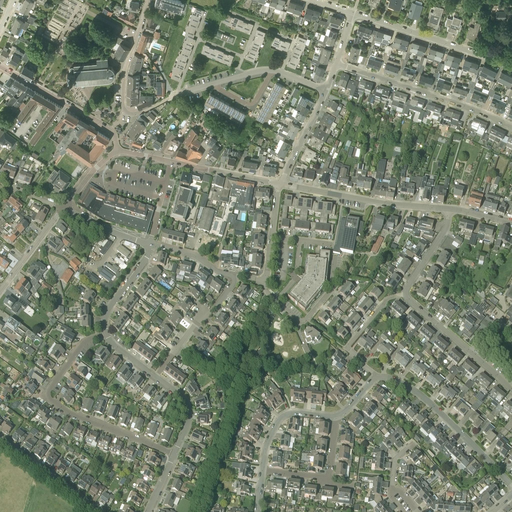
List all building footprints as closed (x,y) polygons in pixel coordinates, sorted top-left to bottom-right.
[(36,5),(34,4),(35,1),(33,0),(32,0),(32,1),(28,0),(25,0),(23,5),(30,8),(34,9),(36,5)] [(137,11),(139,3),(135,2),(135,0),(127,0),(127,1),(131,2),(129,9),(137,11)] [(155,0),(155,4),(184,13),(187,3),(176,0),(155,0)] [(275,9),(275,8),(277,0),(270,0),(269,7),(266,6),(264,12),(267,13),(269,7),(275,9)] [(282,18),(284,11),(281,10),(282,7),(283,7),(285,0),(284,0),(277,0),(275,8),(281,10),(279,17),(282,18)] [(399,10),(402,2),(399,1),(399,0),(387,0),(390,1),(388,7),(399,10)] [(294,11),(296,4),(290,2),(288,9),(294,11)] [(418,18),(423,6),(413,3),(408,15),(418,18)] [(299,24),(301,18),(302,17),(299,16),(302,6),(296,4),(294,11),(292,15),(298,16),(296,23),(299,24)] [(27,14),(30,8),(23,5),(20,11),(27,14)] [(509,10),(504,10),(504,7),(499,7),(499,5),(494,5),(494,7),(497,10),(496,17),(506,17),(506,14),(511,14),(511,10),(509,10)] [(192,14),(200,17),(202,14),(203,14),(204,11),(196,7),(194,12),(193,12),(192,14)] [(311,17),(314,9),(307,7),(303,19),(301,18),(299,24),(302,25),(304,19),(310,21),(311,17)] [(438,24),(443,9),(437,7),(435,14),(431,12),(427,23),(434,25),(434,23),(438,24)] [(314,9),(311,17),(317,19),(320,12),(314,9)] [(134,17),(135,14),(129,11),(126,17),(120,14),(118,17),(132,24),(135,18),(134,17)] [(228,25),(231,17),(227,15),(228,14),(225,13),(222,22),(226,23),(225,24),(228,25)] [(155,29),(158,17),(149,14),(147,20),(146,26),(146,27),(145,30),(144,30),(145,30),(153,33),(154,29),(155,29)] [(198,22),(200,17),(192,14),(190,18),(191,18),(190,21),(198,25),(199,22),(198,22)] [(339,26),(341,19),(332,16),(329,23),(339,26)] [(235,27),(239,19),(236,18),(235,18),(231,17),(228,25),(231,27),(232,26),(234,27),(235,27)] [(460,26),(462,20),(454,17),(452,23),(447,21),(446,25),(449,26),(448,30),(457,33),(459,26),(460,26)] [(16,19),(14,24),(21,28),(23,22),(16,19)] [(242,31),(245,23),(241,21),(241,20),(239,19),(235,27),(239,29),(238,30),(242,31)] [(197,28),(198,25),(190,21),(188,25),(187,25),(186,28),(195,31),(196,28),(197,28)] [(245,23),(242,31),(245,32),(245,31),(250,33),(253,25),(250,23),(250,24),(245,23)] [(477,34),(481,24),(476,23),(474,29),(470,27),(467,35),(467,36),(476,40),(478,35),(477,34)] [(24,29),(21,28),(14,24),(14,25),(11,31),(18,34),(18,35),(21,36),(24,29)] [(362,38),(366,27),(362,26),(363,25),(359,24),(357,31),(359,32),(357,38),(355,37),(354,41),(360,43),(362,38)] [(329,26),(328,28),(328,29),(330,30),(328,35),(335,38),(338,29),(329,26)] [(370,47),(374,34),(372,33),(373,29),(366,27),(362,38),(369,40),(369,41),(371,42),(370,47)] [(193,35),(195,31),(186,28),(185,31),(186,32),(185,35),(193,38),(194,36),(193,35)] [(255,37),(263,40),(264,38),(263,38),(265,33),(257,29),(256,33),(255,37)] [(380,44),(384,33),(378,31),(376,35),(374,34),(370,47),(373,48),(375,42),(380,44)] [(158,37),(154,35),(153,36),(142,33),(142,35),(141,38),(137,49),(143,51),(145,45),(148,47),(150,41),(152,42),(153,38),(158,39),(158,37)] [(387,53),(389,46),(387,45),(391,35),(384,33),(380,44),(386,45),(384,52),(387,53)] [(196,40),(193,38),(185,35),(184,35),(187,36),(186,40),(185,40),(184,43),(192,46),(193,42),(194,43),(196,40)] [(335,38),(328,35),(325,35),(323,41),(319,40),(318,42),(325,45),(327,42),(333,44),(335,38)] [(279,49),(282,40),(277,38),(278,38),(274,36),(271,45),(276,47),(275,47),(279,49)] [(296,44),(305,47),(306,45),(305,44),(307,39),(298,36),(297,39),(298,40),(296,44)] [(398,49),(402,39),(395,36),(392,47),(389,46),(387,53),(390,54),(392,47),(398,49)] [(124,59),(124,58),(130,48),(132,44),(122,38),(121,38),(118,37),(115,42),(119,44),(114,53),(119,56),(124,59)] [(261,44),(263,40),(255,37),(253,42),(252,41),(251,44),(259,47),(260,44),(261,44)] [(405,58),(410,44),(409,44),(407,51),(405,51),(405,48),(406,48),(408,41),(402,39),(398,49),(404,51),(402,57),(404,58),(405,58)] [(282,40),(279,49),(282,50),(282,49),(287,51),(290,43),(287,41),(287,42),(282,40)] [(359,48),(360,43),(354,41),(350,52),(359,55),(361,48),(359,48)] [(324,48),(325,45),(318,42),(317,45),(320,46),(319,49),(318,49),(317,50),(317,52),(320,53),(329,56),(331,50),(324,48)] [(417,52),(419,44),(413,42),(412,45),(410,44),(405,58),(407,59),(408,59),(410,53),(411,53),(412,50),(417,52)] [(190,50),(192,46),(184,43),(182,46),(183,46),(182,50),(190,53),(191,50),(190,50)] [(208,57),(211,48),(207,47),(208,46),(204,44),(201,53),(206,54),(205,55),(208,57)] [(258,51),(259,47),(251,44),(250,47),(251,47),(249,51),(257,55),(259,51),(258,51)] [(303,51),(305,47),(296,44),(294,48),(293,48),(292,51),(301,54),(302,51),(303,51)] [(419,44),(417,52),(423,54),(425,46),(419,44)] [(9,52),(7,50),(9,47),(5,45),(0,54),(0,55),(5,59),(8,53),(9,52)] [(9,52),(8,53),(12,55),(11,57),(9,61),(16,65),(20,57),(13,53),(16,48),(13,46),(9,52)] [(373,48),(370,47),(366,57),(364,63),(373,66),(375,59),(376,57),(370,55),(373,48)] [(216,58),(219,50),(216,49),(216,50),(211,48),(208,57),(212,58),(212,57),(216,58)] [(434,59),(437,50),(430,48),(427,58),(424,57),(422,64),(424,65),(425,65),(427,58),(433,60),(434,59)] [(29,55),(30,52),(27,50),(26,53),(25,53),(22,59),(27,62),(30,55),(29,55)] [(189,56),(190,53),(182,50),(181,53),(180,53),(178,57),(186,60),(188,56),(189,56)] [(223,62),(226,54),(221,52),(222,51),(219,50),(216,58),(219,60),(219,61),(223,62)] [(437,50),(434,59),(440,61),(443,52),(437,50)] [(256,57),(257,55),(249,51),(247,55),(246,55),(245,58),(253,61),(255,57),(256,57)] [(299,58),(301,54),(292,51),(291,54),(292,54),(290,58),(299,62),(300,58),(299,58)] [(133,59),(142,62),(144,62),(145,60),(146,60),(148,56),(146,54),(142,52),(142,55),(138,55),(135,54),(133,59)] [(366,57),(359,55),(350,52),(348,58),(364,63),(366,57)] [(327,62),(329,56),(320,53),(319,57),(314,55),(312,61),(323,64),(324,61),(327,62)] [(390,54),(387,53),(384,60),(387,61),(384,70),(390,72),(394,61),(388,59),(390,54)] [(226,54),(223,62),(225,63),(225,62),(230,64),(234,56),(230,55),(230,56),(226,54)] [(450,66),(454,56),(447,54),(444,64),(442,63),(440,70),(442,71),(445,64),(450,66)] [(457,76),(459,69),(457,68),(457,65),(458,65),(460,58),(454,56),(450,66),(456,68),(454,74),(456,75),(457,76)] [(185,63),(186,60),(178,57),(177,59),(178,60),(176,64),(185,67),(186,63),(185,63)] [(401,68),(404,58),(402,57),(401,57),(399,63),(394,61),(390,72),(396,74),(398,67),(401,68)] [(108,65),(108,58),(97,59),(97,63),(74,65),(74,67),(73,67),(72,66),(71,67),(70,68),(70,69),(70,72),(67,72),(68,81),(75,80),(75,83),(81,83),(81,86),(83,86),(85,86),(85,83),(108,80),(110,80),(113,79),(113,77),(114,76),(115,74),(114,71),(114,69),(113,69),(113,68),(113,67),(112,67),(111,66),(110,66),(109,65),(108,65)] [(297,64),(299,62),(290,58),(288,62),(287,65),(295,68),(297,64)] [(407,59),(405,58),(404,58),(401,68),(403,69),(401,76),(407,78),(410,68),(405,66),(407,59)] [(143,63),(142,62),(133,59),(132,60),(130,67),(139,70),(141,63),(143,64),(143,63)] [(375,59),(373,66),(379,68),(381,62),(375,59)] [(468,72),(471,62),(465,59),(462,69),(459,69),(457,76),(458,76),(460,76),(462,70),(468,72)] [(322,67),(323,64),(312,61),(311,64),(316,65),(314,71),(322,74),(324,68),(322,67)] [(474,81),(477,74),(474,74),(478,64),(471,62),(468,72),(473,74),(471,80),(473,81),(474,81)] [(184,69),(185,67),(176,64),(175,67),(174,66),(173,70),(181,74),(183,69),(184,69)] [(28,68),(24,65),(20,73),(31,79),(35,72),(33,70),(34,69),(29,66),(28,68)] [(486,76),(490,69),(483,66),(480,73),(486,76)] [(410,68),(407,78),(413,80),(416,73),(410,71),(410,68)] [(490,69),(486,76),(492,79),(496,72),(490,69)] [(180,77),(181,74),(173,70),(172,72),(173,73),(171,78),(179,81),(180,78),(180,77)] [(320,80),(322,74),(314,71),(313,71),(316,72),(313,78),(320,80)] [(434,84),(438,73),(435,72),(433,77),(433,79),(427,77),(425,83),(431,85),(431,83),(434,84)] [(439,78),(441,73),(438,72),(438,73),(434,84),(436,85),(435,87),(442,89),(444,82),(438,80),(438,78),(439,78)] [(504,82),(508,75),(501,72),(498,79),(504,82)] [(128,86),(139,86),(141,86),(154,86),(154,74),(146,73),(128,73),(128,86)] [(425,83),(427,77),(428,74),(424,73),(424,76),(420,74),(418,81),(425,83)] [(456,75),(454,74),(454,75),(453,74),(451,81),(445,79),(444,82),(442,89),(448,91),(451,82),(453,83),(455,78),(456,75)] [(356,88),(358,83),(355,82),(354,83),(348,81),(349,78),(342,76),(340,82),(347,85),(354,87),(356,88)] [(10,85),(14,79),(10,77),(6,83),(5,82),(3,86),(0,83),(0,88),(5,92),(7,90),(10,86),(10,85)] [(459,95),(462,86),(456,84),(458,79),(455,78),(453,83),(455,84),(453,93),(459,95)] [(24,91),(27,86),(15,79),(10,86),(18,92),(21,89),(24,90),(24,91)] [(285,92),(287,86),(277,81),(274,86),(285,92)] [(356,88),(347,85),(340,82),(338,89),(344,91),(345,89),(351,90),(349,96),(350,97),(352,97),(353,98),(356,88)] [(365,91),(367,84),(364,84),(361,82),(360,84),(358,83),(356,88),(353,98),(357,99),(358,96),(357,96),(358,91),(364,93),(365,91)] [(367,84),(365,91),(371,93),(373,87),(367,84)] [(22,102),(28,94),(32,89),(27,86),(24,91),(18,98),(18,99),(13,104),(14,105),(18,108),(22,102)] [(139,90),(139,86),(128,86),(127,95),(138,96),(138,95),(139,95),(139,94),(138,94),(138,90),(139,90)] [(282,97),(285,92),(274,86),(271,91),(282,97)] [(462,86),(459,95),(465,97),(467,90),(461,88),(462,86)] [(380,101),(381,99),(384,90),(378,88),(377,90),(375,89),(373,96),(372,96),(370,104),(373,105),(375,99),(380,101)] [(388,106),(392,95),(389,95),(390,92),(384,90),(381,99),(387,101),(384,109),(387,110),(388,106)] [(44,97),(44,96),(35,91),(31,96),(26,104),(21,110),(17,116),(24,122),(35,106),(33,105),(35,102),(39,104),(43,97),(44,97)] [(279,102),(282,97),(271,91),(268,96),(279,102)] [(477,101),(479,94),(473,92),(470,99),(477,101)] [(18,98),(12,93),(8,97),(7,99),(12,105),(13,104),(18,99),(18,98)] [(215,96),(210,93),(204,104),(210,107),(215,96)] [(398,105),(401,96),(395,94),(394,96),(392,95),(388,106),(391,107),(393,103),(398,105)] [(479,94),(477,101),(483,104),(486,97),(479,94)] [(152,99),(152,96),(139,95),(138,95),(138,96),(127,95),(127,102),(127,104),(129,104),(137,104),(138,106),(137,106),(139,110),(145,108),(152,105),(152,99)] [(210,107),(215,110),(220,99),(215,96),(210,107)] [(276,107),(279,102),(268,96),(265,102),(276,107)] [(298,103),(300,104),(297,110),(298,110),(306,114),(309,108),(305,106),(306,104),(308,100),(301,96),(299,100),(298,102),(299,102),(298,103)] [(404,115),(407,107),(405,106),(407,98),(401,96),(398,105),(397,108),(403,110),(401,115),(404,116),(405,115),(404,115)] [(495,109),(498,102),(500,99),(493,96),(489,106),(495,109)] [(55,103),(47,98),(47,99),(43,106),(42,106),(51,111),(50,113),(51,114),(50,115),(47,113),(35,129),(37,130),(30,141),(35,144),(62,107),(55,103)] [(215,110),(220,112),(225,102),(220,99),(215,110)] [(416,108),(418,101),(412,99),(409,108),(407,107),(404,115),(405,115),(407,116),(408,113),(409,111),(411,111),(412,110),(415,111),(416,108)] [(416,108),(422,110),(425,104),(418,101),(416,108)] [(220,112),(225,115),(231,105),(225,102),(220,112)] [(273,113),(276,107),(265,102),(262,107),(273,113)] [(498,102),(495,109),(502,112),(505,105),(498,102)] [(343,107),(335,103),(334,105),(330,104),(327,110),(333,113),(331,116),(337,118),(340,120),(342,117),(338,116),(340,113),(340,112),(343,107)] [(225,115),(230,118),(236,108),(231,105),(225,115)] [(433,113),(436,107),(429,105),(427,111),(428,112),(427,114),(424,113),(422,118),(425,119),(426,116),(429,117),(430,112),(433,113)] [(270,118),(273,113),(262,107),(260,112),(270,118)] [(440,123),(443,113),(441,112),(442,109),(436,107),(433,113),(432,116),(438,118),(437,122),(440,123)] [(230,118),(235,121),(241,110),(236,108),(230,118)] [(74,126),(79,118),(67,110),(63,118),(54,130),(59,133),(67,121),(74,126)] [(139,116),(133,124),(127,133),(136,140),(137,138),(139,138),(140,137),(138,136),(141,130),(143,131),(151,120),(152,120),(158,114),(153,110),(151,112),(150,111),(145,113),(141,115),(139,116)] [(246,113),(241,110),(235,121),(240,124),(246,113)] [(303,121),(306,114),(298,110),(294,116),(289,114),(288,116),(297,121),(299,119),(303,121)] [(450,123),(454,113),(447,111),(444,120),(441,119),(443,113),(440,123),(439,125),(442,126),(443,124),(444,124),(445,122),(450,123)] [(267,123),(270,118),(260,112),(257,117),(267,123)] [(454,113),(450,123),(452,120),(458,122),(460,115),(454,113)] [(331,128),(335,120),(325,114),(321,122),(331,128)] [(297,121),(288,116),(287,116),(286,116),(285,119),(289,121),(288,124),(289,125),(287,127),(297,132),(299,127),(292,123),(293,123),(291,122),(293,119),(297,121)] [(86,128),(89,124),(79,118),(74,126),(73,128),(64,137),(56,148),(58,149),(53,155),(52,157),(56,159),(62,151),(65,148),(71,140),(75,143),(81,134),(86,128)] [(477,130),(481,123),(474,121),(471,128),(468,127),(468,128),(466,134),(469,135),(470,132),(473,133),(473,132),(477,133),(478,130),(477,130)] [(331,128),(321,122),(317,130),(329,136),(331,132),(330,131),(331,128)] [(477,130),(478,130),(484,133),(487,126),(481,123),(477,130)] [(93,138),(98,142),(89,153),(78,145),(84,137),(81,134),(75,143),(71,140),(65,148),(90,166),(104,147),(109,138),(94,129),(95,128),(89,124),(86,128),(92,132),(95,135),(93,138)] [(157,129),(158,128),(153,124),(148,131),(154,135),(158,130),(157,129)] [(287,127),(283,125),(281,129),(288,132),(287,134),(294,138),(297,132),(287,127)] [(197,149),(198,146),(201,142),(196,138),(198,135),(197,131),(192,128),(183,142),(191,147),(187,154),(186,154),(184,159),(196,163),(200,158),(203,153),(197,149)] [(495,138),(499,132),(493,129),(489,136),(486,135),(484,141),(486,142),(488,139),(494,142),(495,138)] [(167,140),(172,131),(171,130),(171,131),(169,130),(164,139),(166,141),(167,140)] [(329,136),(317,130),(313,138),(324,144),(325,144),(327,140),(325,139),(327,136),(329,136)] [(16,141),(5,132),(0,138),(0,141),(3,144),(6,141),(12,146),(16,141)] [(495,138),(494,142),(498,144),(499,140),(502,141),(505,135),(499,132),(495,138)] [(124,140),(130,143),(141,147),(145,140),(140,137),(139,138),(137,138),(136,140),(127,133),(124,138),(124,140)] [(167,141),(163,146),(164,146),(161,151),(175,156),(178,150),(182,142),(175,138),(176,135),(172,133),(169,138),(167,140),(166,141),(167,141)] [(154,135),(152,139),(154,141),(152,143),(158,147),(163,140),(154,135)] [(217,140),(212,137),(207,144),(211,147),(214,143),(214,144),(217,140)] [(511,150),(511,137),(510,137),(507,145),(504,144),(501,149),(504,151),(506,148),(511,151),(511,150)] [(320,151),(324,144),(313,138),(309,146),(320,151)] [(280,146),(287,149),(290,143),(284,140),(280,146)] [(214,160),(220,150),(217,148),(218,147),(214,144),(214,143),(211,147),(209,150),(212,152),(209,156),(209,157),(209,158),(209,159),(210,160),(211,160),(211,161),(212,161),(212,160),(213,160),(214,159),(214,160)] [(284,155),(287,149),(280,146),(277,152),(284,155)] [(226,165),(232,166),(234,161),(236,157),(236,156),(237,156),(238,152),(233,150),(232,152),(230,151),(231,149),(227,148),(226,151),(224,151),(223,155),(222,155),(221,161),(224,162),(225,159),(228,159),(226,165)] [(316,163),(320,157),(306,150),(301,161),(309,165),(311,161),(316,163)] [(268,173),(270,166),(271,163),(265,162),(266,156),(263,155),(263,153),(262,160),(261,164),(264,164),(263,172),(268,173)] [(62,155),(60,154),(56,159),(53,163),(55,165),(62,155)] [(249,170),(250,161),(244,160),(242,168),(249,170)] [(250,161),(249,170),(256,171),(257,162),(250,161)] [(320,175),(319,176),(323,177),(320,184),(326,187),(328,182),(329,179),(332,171),(327,170),(329,163),(326,162),(324,167),(323,168),(322,170),(320,175)] [(10,170),(11,166),(6,164),(4,168),(3,167),(1,175),(7,177),(10,170)] [(307,170),(308,168),(302,165),(300,168),(297,167),(296,172),(295,172),(294,178),(301,180),(303,173),(303,172),(303,170),(306,171),(307,170)] [(339,180),(339,178),(341,170),(342,168),(335,165),(334,169),(335,170),(330,182),(335,184),(336,181),(338,182),(339,180)] [(10,170),(7,177),(13,180),(17,168),(15,167),(14,171),(10,170)] [(320,175),(322,170),(319,168),(318,168),(317,172),(307,170),(306,171),(305,173),(304,179),(306,179),(306,180),(313,182),(314,175),(319,176),(320,175)] [(23,183),(26,175),(22,174),(23,170),(21,169),(17,181),(23,183)] [(59,172),(54,169),(47,180),(51,183),(50,184),(49,185),(52,188),(51,189),(58,191),(61,187),(62,188),(64,188),(66,186),(67,186),(70,182),(67,180),(69,177),(60,171),(59,172)] [(346,176),(347,171),(341,170),(339,178),(339,180),(340,181),(340,185),(347,186),(347,187),(351,188),(352,183),(348,182),(349,180),(346,179),(346,176)] [(357,170),(356,178),(358,179),(356,189),(364,190),(365,180),(367,172),(357,170)] [(407,195),(409,184),(405,183),(406,179),(404,178),(406,171),(402,171),(400,178),(402,178),(401,182),(402,183),(402,187),(398,187),(397,194),(400,194),(407,195)] [(26,175),(23,183),(29,186),(33,174),(31,173),(30,177),(26,175)] [(202,177),(191,174),(190,176),(183,174),(180,184),(183,185),(183,186),(187,187),(187,186),(189,187),(191,179),(201,182),(202,177)] [(420,188),(422,181),(423,178),(416,177),(414,185),(409,184),(407,195),(413,196),(414,190),(418,191),(419,188),(420,188)] [(205,209),(208,199),(220,203),(221,198),(225,181),(214,178),(209,196),(203,194),(200,207),(205,209)] [(390,184),(386,199),(393,200),(395,189),(397,181),(391,179),(390,184)] [(236,188),(238,182),(237,182),(227,180),(226,181),(225,181),(221,198),(227,199),(229,191),(230,191),(231,187),(236,188)] [(371,191),(372,181),(365,180),(364,190),(371,191)] [(422,181),(420,188),(424,189),(423,201),(429,202),(431,186),(425,185),(426,182),(422,181)] [(235,191),(242,192),(243,192),(245,192),(246,184),(238,182),(236,188),(235,191)] [(386,199),(390,184),(382,183),(381,187),(379,198),(386,199)] [(253,194),(254,185),(246,184),(245,192),(243,192),(240,206),(245,207),(244,212),(249,212),(251,201),(253,194)] [(147,235),(151,222),(155,210),(104,196),(104,195),(89,186),(77,205),(77,206),(77,207),(78,207),(78,208),(103,223),(147,235)] [(461,199),(464,190),(456,188),(453,197),(461,199)] [(193,193),(192,192),(179,189),(170,218),(183,222),(185,222),(185,221),(185,222),(183,221),(186,210),(188,210),(188,211),(189,209),(192,210),(193,207),(190,206),(190,204),(190,205),(188,204),(192,193),(193,193),(193,194),(193,193)] [(446,197),(447,190),(439,189),(437,203),(443,205),(445,197),(446,197)] [(262,199),(263,190),(257,190),(256,194),(253,194),(251,201),(254,201),(255,201),(256,199),(262,199)] [(263,190),(262,199),(269,200),(269,197),(270,191),(263,190)] [(473,207),(477,194),(472,193),(468,206),(473,207)] [(477,194),(473,207),(479,209),(483,196),(477,194)] [(493,197),(494,196),(487,195),(483,209),(489,211),(493,197)] [(501,205),(503,200),(500,199),(500,198),(498,197),(494,196),(493,197),(489,211),(496,213),(498,205),(501,205)] [(11,209),(13,208),(18,201),(12,197),(6,205),(8,206),(9,207),(11,209)] [(295,208),(295,201),(296,199),(295,199),(295,200),(290,199),(290,198),(285,198),(284,207),(283,206),(282,213),(287,214),(288,207),(295,208)] [(508,213),(511,203),(511,202),(503,200),(501,205),(498,214),(504,216),(505,212),(508,213)] [(18,201),(13,208),(19,212),(24,206),(18,201)] [(304,217),(305,202),(300,201),(300,202),(295,201),(295,208),(294,209),(301,210),(300,216),(304,217)] [(315,212),(315,205),(316,203),(315,203),(310,203),(310,202),(305,202),(304,217),(307,217),(308,211),(315,212)] [(37,215),(44,218),(48,212),(34,205),(32,208),(36,209),(35,210),(39,212),(37,215)] [(324,220),(325,205),(320,205),(315,205),(315,212),(314,213),(321,214),(320,219),(324,220)] [(324,220),(327,220),(328,215),(335,216),(336,206),(335,206),(335,207),(330,207),(330,206),(325,205),(324,220)] [(205,209),(200,207),(200,208),(204,209),(198,229),(203,231),(208,232),(214,212),(205,209)] [(195,224),(199,211),(197,210),(193,222),(189,220),(188,223),(190,224),(191,223),(195,224)] [(16,224),(24,231),(28,226),(23,222),(25,220),(20,216),(17,213),(14,216),(11,219),(12,220),(16,216),(20,219),(16,224)] [(44,218),(37,215),(34,213),(32,216),(31,219),(32,219),(32,221),(33,221),(34,221),(35,221),(41,225),(44,218)] [(262,217),(262,214),(255,213),(255,216),(258,216),(257,223),(266,224),(267,218),(262,217)] [(286,221),(287,214),(282,213),(282,221),(281,229),(287,230),(287,229),(291,230),(292,230),(293,222),(286,221)] [(302,232),(304,217),(300,216),(299,222),(293,222),(292,230),(292,231),(292,230),(297,230),(297,231),(302,232)] [(306,223),(307,217),(304,217),(302,232),(307,232),(307,231),(312,232),(312,233),(313,224),(306,223)] [(380,232),(382,230),(382,228),(384,219),(373,217),(371,224),(373,225),(371,230),(380,232)] [(396,227),(398,220),(391,218),(390,222),(388,222),(388,226),(386,225),(383,231),(388,232),(388,229),(393,230),(394,226),(396,227)] [(322,234),(324,220),(320,219),(320,225),(313,224),(312,233),(312,232),(317,233),(322,234)] [(413,231),(415,221),(407,219),(405,225),(404,226),(401,225),(396,234),(399,236),(400,236),(403,229),(413,231)] [(246,224),(237,222),(230,220),(229,224),(230,224),(229,230),(241,231),(245,232),(246,224)] [(327,225),(327,220),(324,220),(322,234),(327,235),(327,234),(332,234),(332,235),(333,226),(327,225)] [(424,232),(427,221),(421,220),(420,224),(419,224),(418,227),(418,229),(415,228),(412,233),(419,234),(420,231),(424,232)] [(427,221),(424,232),(429,233),(429,236),(432,237),(434,233),(432,233),(432,231),(433,231),(434,227),(432,227),(434,223),(427,221)] [(465,231),(467,223),(460,221),(458,229),(465,231)] [(70,231),(71,229),(61,222),(55,230),(63,235),(66,229),(70,231)] [(16,224),(15,223),(13,225),(10,224),(9,225),(11,227),(20,235),(24,231),(16,224)] [(265,231),(266,224),(257,223),(253,223),(252,229),(253,229),(253,230),(253,232),(256,233),(260,233),(260,231),(265,231)] [(357,227),(349,226),(350,225),(341,223),(337,241),(336,248),(334,247),(333,253),(340,255),(340,251),(353,254),(356,234),(361,235),(362,227),(358,226),(357,227)] [(472,246),(475,235),(472,234),(474,225),(467,223),(465,231),(464,236),(471,238),(470,240),(468,245),(472,246)] [(15,240),(20,235),(11,227),(9,230),(12,232),(10,235),(15,240)] [(480,227),(478,234),(485,236),(487,229),(480,227)] [(511,245),(511,244),(511,239),(506,238),(509,230),(501,227),(495,247),(499,249),(502,242),(511,245)] [(167,240),(170,230),(167,229),(167,232),(164,231),(162,239),(167,240)] [(485,236),(484,240),(490,242),(489,245),(492,246),(494,240),(491,240),(494,230),(487,229),(485,236)] [(178,243),(180,232),(178,232),(177,234),(174,234),(172,242),(178,243)] [(253,232),(251,232),(250,236),(251,236),(251,242),(254,243),(263,244),(264,237),(259,237),(260,233),(256,233),(253,232)] [(11,245),(15,240),(10,235),(7,238),(5,236),(3,238),(11,245)] [(63,239),(59,236),(57,238),(69,248),(73,244),(65,237),(63,239)] [(377,254),(383,239),(379,237),(375,244),(374,244),(371,251),(377,254)] [(63,245),(56,238),(56,239),(55,241),(53,240),(52,240),(48,245),(52,249),(52,250),(55,252),(57,249),(59,250),(63,245)] [(460,246),(462,243),(456,239),(452,244),(457,248),(459,245),(460,246)] [(108,241),(103,247),(100,246),(98,248),(101,250),(99,253),(102,256),(112,243),(108,241)] [(405,253),(412,258),(414,255),(418,258),(422,252),(425,248),(425,249),(428,245),(422,241),(415,251),(412,249),(410,252),(407,250),(405,253)] [(263,251),(263,244),(254,243),(251,242),(250,249),(245,248),(245,252),(246,252),(251,252),(257,253),(257,250),(263,251)] [(130,253),(119,245),(116,250),(127,258),(130,253)] [(240,267),(241,261),(242,253),(242,250),(239,250),(238,258),(232,257),(231,260),(231,267),(230,268),(233,268),(233,267),(237,267),(238,267),(240,267)] [(257,256),(257,253),(251,252),(250,255),(253,255),(252,262),(261,263),(262,257),(257,256)] [(329,264),(330,253),(320,252),(319,258),(316,257),(316,258),(307,257),(305,277),(303,277),(303,279),(288,297),(295,303),(297,305),(298,305),(305,311),(326,286),(328,264),(329,264)] [(439,258),(447,262),(450,256),(442,252),(439,258)] [(116,258),(114,260),(123,267),(125,265),(121,262),(123,260),(116,254),(115,257),(116,258)] [(158,259),(168,262),(169,259),(166,259),(167,256),(159,254),(158,259)] [(404,259),(406,257),(404,256),(401,254),(399,257),(404,260),(401,265),(408,269),(411,264),(404,259)] [(231,260),(232,257),(232,256),(221,255),(219,262),(221,262),(224,263),(224,266),(231,267),(231,260)] [(75,270),(81,264),(75,258),(69,265),(71,266),(75,270)] [(444,268),(447,262),(439,258),(436,263),(444,268)] [(4,259),(0,265),(0,269),(4,272),(5,270),(10,263),(4,259)] [(260,270),(261,263),(252,262),(251,269),(249,268),(249,273),(257,274),(257,270),(260,270)] [(107,263),(105,266),(115,274),(120,269),(114,264),(112,267),(107,263)] [(185,274),(187,264),(182,263),(181,269),(178,268),(176,274),(179,275),(180,272),(185,274)] [(31,268),(40,275),(45,269),(39,264),(37,266),(34,264),(34,265),(33,264),(31,266),(32,267),(31,268)] [(192,280),(194,274),(191,273),(193,266),(187,264),(185,274),(190,275),(189,279),(192,280)] [(404,275),(408,269),(401,265),(400,265),(397,270),(404,275)] [(42,278),(40,275),(31,268),(32,268),(27,275),(30,277),(29,277),(32,280),(38,284),(38,283),(42,278)] [(151,273),(160,279),(165,283),(166,281),(160,276),(161,273),(155,268),(151,273)] [(429,273),(436,278),(440,272),(432,268),(429,273)] [(103,269),(99,275),(110,282),(114,277),(103,269)] [(67,285),(74,274),(67,270),(60,280),(67,285)] [(200,281),(206,273),(201,270),(198,275),(194,274),(192,280),(195,281),(196,278),(200,281)] [(83,277),(81,275),(79,273),(78,273),(77,272),(74,277),(80,281),(80,280),(83,277)] [(85,272),(83,275),(94,284),(96,281),(85,272)] [(159,281),(160,279),(151,273),(148,277),(155,282),(157,280),(159,281)] [(206,288),(209,283),(207,281),(210,277),(206,273),(200,281),(204,284),(203,286),(206,288)] [(433,283),(436,278),(429,273),(426,279),(433,283)] [(390,280),(398,285),(401,280),(394,275),(390,280)] [(27,291),(28,293),(31,289),(29,284),(22,280),(18,285),(27,291)] [(142,285),(149,290),(151,288),(153,289),(154,287),(146,280),(142,285)] [(214,291),(220,283),(216,280),(212,285),(209,283),(206,288),(208,290),(210,287),(214,291)] [(394,291),(398,285),(390,280),(387,286),(394,291)] [(112,288),(107,285),(104,282),(102,285),(109,290),(110,291),(112,288)] [(219,294),(221,290),(224,286),(220,283),(214,291),(219,294)] [(344,289),(350,294),(356,286),(354,285),(352,287),(348,283),(344,289)] [(45,290),(48,293),(51,289),(45,284),(43,286),(46,289),(45,290)] [(420,289),(428,293),(431,288),(423,284),(420,289)] [(18,285),(14,291),(22,297),(20,299),(28,306),(30,304),(28,302),(28,301),(24,298),(28,293),(27,291),(18,285)] [(147,292),(149,290),(142,285),(139,289),(148,296),(149,294),(147,292)] [(238,290),(246,296),(248,294),(251,296),(254,291),(248,287),(246,289),(241,286),(238,290)] [(369,297),(371,299),(373,296),(377,300),(382,295),(378,292),(379,291),(374,286),(373,287),(376,289),(376,290),(375,289),(369,297)] [(146,298),(148,296),(139,289),(136,294),(142,299),(144,296),(146,298)] [(184,294),(190,299),(192,296),(196,300),(200,295),(192,289),(190,292),(187,290),(184,294)] [(344,301),(350,294),(344,289),(339,294),(343,297),(341,299),(344,301)] [(424,299),(428,293),(420,289),(416,295),(424,299)] [(244,299),(246,296),(238,290),(235,295),(240,298),(238,301),(244,305),(247,301),(244,299)] [(84,294),(93,301),(96,296),(89,291),(87,294),(85,292),(84,294)] [(90,305),(93,301),(84,294),(82,296),(85,298),(83,300),(90,305)] [(188,301),(190,299),(184,294),(181,299),(183,301),(181,303),(189,309),(193,305),(188,301)] [(128,300),(137,307),(140,309),(141,307),(137,303),(138,301),(132,296),(128,300)] [(369,301),(371,299),(369,297),(362,304),(369,310),(373,304),(369,301)] [(12,310),(17,304),(9,298),(4,304),(12,310)] [(344,301),(341,299),(340,302),(335,298),(331,304),(338,309),(344,301)] [(25,310),(28,306),(20,299),(17,303),(25,310)] [(449,304),(452,301),(449,299),(446,303),(441,299),(433,308),(437,311),(439,309),(443,312),(449,304)] [(136,309),(137,307),(128,300),(125,304),(132,309),(133,307),(136,309)] [(244,305),(238,301),(236,303),(231,300),(228,304),(236,310),(238,307),(240,309),(244,305)] [(479,308),(484,312),(485,313),(488,309),(491,312),(495,307),(487,301),(484,305),(483,303),(479,308)] [(396,313),(402,306),(397,302),(391,309),(396,313)] [(186,314),(189,309),(181,303),(180,306),(177,304),(174,308),(179,313),(181,310),(186,314)] [(130,312),(132,309),(125,304),(122,309),(130,315),(132,313),(130,312)] [(234,313),(236,310),(228,304),(224,309),(229,312),(227,315),(233,319),(237,315),(234,313)] [(331,316),(338,309),(331,304),(327,309),(331,312),(329,314),(331,316)] [(365,315),(369,310),(362,304),(356,312),(358,314),(360,311),(365,315)] [(454,308),(451,306),(449,304),(443,312),(444,311),(448,314),(445,317),(449,320),(455,313),(459,309),(456,306),(454,308)] [(402,306),(396,313),(401,317),(403,314),(407,310),(402,306)] [(479,308),(478,307),(474,311),(473,311),(471,308),(469,308),(467,311),(468,312),(472,315),(480,322),(484,318),(481,316),(482,314),(484,312),(479,308)] [(178,315),(179,313),(174,308),(170,313),(173,315),(171,317),(179,323),(183,319),(178,315)] [(387,316),(389,314),(388,313),(390,311),(388,309),(382,316),(385,318),(387,316)] [(357,316),(358,314),(356,312),(350,319),(356,325),(361,319),(357,316)] [(233,319),(227,315),(226,317),(221,313),(217,318),(225,324),(227,321),(230,323),(231,321),(235,324),(237,322),(233,319)] [(331,316),(329,314),(327,317),(323,313),(318,319),(322,321),(321,322),(326,327),(327,327),(324,324),(325,324),(331,316)] [(119,319),(126,324),(128,322),(130,323),(131,321),(122,314),(119,319)] [(399,323),(402,321),(406,316),(403,314),(401,317),(400,319),(399,319),(395,323),(393,325),(396,327),(399,323)] [(410,325),(416,318),(411,314),(406,321),(410,325)] [(480,322),(472,315),(467,320),(465,323),(466,323),(471,327),(474,323),(477,326),(480,322)] [(176,328),(179,323),(171,317),(169,320),(167,318),(163,322),(169,327),(171,324),(176,328)] [(22,339),(25,336),(29,331),(11,318),(5,326),(7,328),(15,333),(22,339)] [(228,326),(225,324),(217,318),(214,322),(219,326),(217,328),(223,333),(228,326)] [(416,318),(410,325),(415,329),(418,325),(421,322),(416,318)] [(124,326),(126,324),(119,319),(116,323),(125,330),(126,328),(124,326)] [(352,330),(356,325),(350,319),(344,327),(346,329),(348,326),(352,330)] [(398,330),(402,326),(404,323),(402,321),(399,323),(396,327),(398,330)] [(167,329),(169,327),(163,322),(160,327),(163,329),(161,331),(169,337),(172,333),(167,329)] [(127,332),(125,330),(116,323),(113,328),(119,333),(121,330),(123,332),(126,334),(127,332)] [(472,328),(471,327),(466,323),(462,328),(464,329),(461,332),(463,334),(469,338),(472,334),(469,332),(472,328)] [(416,333),(416,332),(420,327),(418,325),(415,329),(413,331),(413,330),(407,337),(410,339),(413,335),(416,333)] [(71,344),(75,337),(71,334),(73,331),(63,326),(60,330),(66,334),(63,340),(66,342),(66,341),(71,344)] [(424,337),(430,330),(425,326),(419,333),(424,337)] [(223,333),(217,328),(215,331),(210,327),(207,332),(215,338),(217,335),(220,337),(223,333)] [(344,331),(346,329),(344,327),(337,334),(338,335),(337,335),(334,333),(340,338),(340,337),(344,340),(348,334),(344,331)] [(311,331),(311,330),(310,330),(309,330),(309,329),(308,329),(307,330),(306,330),(307,331),(304,333),(307,339),(305,340),(307,344),(306,344),(312,342),(312,341),(315,339),(316,341),(319,337),(321,338),(321,337),(320,336),(312,330),(311,331)] [(430,330),(424,337),(429,341),(435,334),(430,330)] [(29,331),(25,336),(33,341),(34,340),(35,340),(35,341),(36,340),(37,340),(38,340),(38,341),(39,341),(39,342),(39,343),(39,344),(39,345),(40,346),(43,342),(29,331)] [(165,342),(169,337),(161,331),(159,334),(156,332),(153,336),(159,341),(161,338),(165,342)] [(213,340),(215,338),(207,332),(204,336),(209,340),(207,342),(213,347),(216,342),(213,340)] [(363,349),(372,338),(374,335),(371,332),(366,338),(364,336),(358,344),(363,349)] [(372,338),(363,349),(365,351),(367,348),(370,351),(377,342),(372,338)] [(438,349),(444,342),(439,338),(433,344),(438,349)] [(213,347),(207,342),(205,345),(200,341),(197,346),(205,352),(207,349),(209,351),(213,347)] [(137,353),(145,343),(143,342),(141,345),(138,343),(133,350),(137,353)] [(382,355),(389,347),(387,345),(384,342),(377,351),(382,355)] [(424,351),(427,347),(430,345),(427,342),(425,345),(421,349),(424,351)] [(444,342),(438,349),(443,353),(449,346),(444,342)] [(141,356),(146,349),(144,347),(146,344),(145,343),(137,353),(141,356)] [(389,347),(382,355),(385,357),(387,355),(390,357),(397,348),(392,344),(389,347)] [(63,355),(65,352),(56,345),(52,351),(53,351),(50,355),(57,360),(60,357),(59,356),(61,354),(63,355)] [(430,345),(427,347),(424,351),(426,353),(429,350),(432,347),(430,345)] [(203,354),(205,352),(197,346),(193,350),(198,354),(196,356),(202,361),(206,356),(203,354)] [(306,358),(311,356),(307,346),(302,348),(306,358)] [(107,351),(101,347),(99,350),(97,349),(97,353),(95,355),(96,355),(96,360),(100,360),(103,363),(110,354),(107,352),(107,351)] [(146,359),(153,349),(152,348),(149,352),(146,349),(141,356),(146,359)] [(153,349),(146,359),(150,363),(155,356),(152,354),(155,350),(153,349)] [(257,358),(265,352),(261,349),(257,353),(255,355),(257,358)] [(452,361),(458,354),(453,350),(448,356),(452,361)] [(340,370),(345,365),(342,362),(345,358),(337,351),(333,357),(335,359),(334,361),(337,364),(335,366),(340,370)] [(399,365),(406,357),(404,355),(404,354),(401,352),(399,354),(394,360),(399,365)] [(458,354),(452,361),(457,365),(463,358),(458,354)] [(438,364),(440,366),(446,359),(444,356),(441,359),(438,364)] [(121,362),(116,358),(115,357),(112,360),(110,358),(105,365),(111,369),(113,367),(116,369),(121,362)] [(406,357),(399,365),(401,367),(404,369),(406,367),(411,361),(406,357)] [(55,365),(45,358),(42,362),(40,361),(38,361),(37,363),(37,365),(39,366),(47,372),(49,370),(51,370),(52,370),(55,365)] [(416,375),(422,367),(417,362),(410,370),(416,375)] [(467,372),(472,366),(467,362),(463,367),(461,365),(458,368),(452,376),(454,378),(460,371),(462,373),(465,370),(467,372)] [(85,378),(91,370),(81,363),(78,368),(77,368),(79,370),(77,372),(85,378)] [(30,369),(36,373),(32,378),(41,385),(45,379),(39,374),(41,371),(32,365),(32,366),(28,364),(26,367),(30,369)] [(168,376),(176,365),(174,364),(172,368),(169,366),(164,372),(168,376)] [(173,379),(178,372),(175,370),(177,366),(176,365),(168,376),(173,379)] [(126,382),(131,376),(128,374),(128,372),(129,370),(124,366),(119,374),(122,376),(120,378),(126,382)] [(458,368),(455,366),(453,369),(451,368),(448,372),(450,374),(452,376),(458,368)] [(472,366),(467,372),(472,376),(477,370),(472,366)] [(422,367),(416,375),(418,377),(420,374),(423,377),(428,371),(422,367)] [(18,378),(21,375),(12,368),(10,372),(18,378)] [(353,375),(347,370),(342,376),(348,381),(345,384),(351,390),(360,380),(359,380),(361,378),(355,373),(353,375)] [(177,382),(185,372),(183,371),(181,374),(178,372),(173,379),(177,382)] [(185,372),(177,382),(181,386),(186,379),(183,376),(186,373),(185,372)] [(482,385),(487,379),(482,374),(478,380),(475,383),(477,385),(479,383),(482,385)] [(80,381),(72,375),(70,378),(68,380),(68,381),(69,381),(67,385),(70,386),(73,389),(77,392),(80,387),(79,386),(82,382),(80,381)] [(431,386),(438,378),(436,376),(434,378),(431,376),(431,375),(426,381),(431,386)] [(136,378),(133,376),(127,384),(130,385),(133,388),(135,386),(139,388),(144,382),(137,376),(136,378)] [(438,378),(431,386),(433,388),(435,385),(438,388),(443,382),(438,378)] [(475,378),(471,383),(467,388),(469,390),(474,385),(475,383),(478,380),(475,378)] [(487,379),(482,385),(480,387),(485,391),(492,383),(487,379)] [(32,396),(37,388),(36,388),(38,385),(31,380),(29,383),(30,383),(24,390),(32,396)] [(197,396),(201,394),(196,387),(197,386),(193,380),(186,385),(188,388),(186,390),(187,392),(191,397),(195,394),(197,396)] [(335,392),(343,399),(347,395),(342,391),(345,388),(339,383),(335,387),(337,389),(335,392)] [(64,400),(67,404),(68,404),(68,405),(69,405),(70,405),(70,404),(71,404),(71,403),(71,402),(71,401),(71,400),(70,400),(74,395),(69,391),(70,389),(68,388),(66,386),(61,392),(65,395),(62,399),(64,400)] [(151,389),(150,388),(147,386),(142,392),(151,399),(156,391),(152,388),(151,389)] [(445,399),(452,391),(446,386),(439,394),(445,399)] [(452,391),(445,399),(447,401),(449,398),(452,401),(457,395),(454,393),(457,390),(454,388),(452,391)] [(495,398),(501,392),(496,388),(491,394),(495,398)] [(298,403),(299,392),(296,392),(296,389),(291,389),(290,396),(293,396),(293,402),(298,403)] [(375,394),(383,400),(385,402),(389,398),(391,395),(386,391),(384,393),(379,389),(375,394)] [(272,397),(279,406),(283,403),(280,398),(282,396),(278,390),(273,393),(275,396),(272,397)] [(308,398),(308,391),(302,390),(302,392),(299,392),(298,403),(304,404),(304,398),(308,398)] [(316,405),(317,394),(314,394),(314,392),(308,391),(308,398),(311,399),(311,404),(316,405)] [(317,394),(316,405),(322,406),(322,400),(326,400),(326,393),(320,392),(320,394),(317,394)] [(340,403),(343,399),(335,392),(333,394),(331,392),(327,396),(333,402),(335,399),(340,403)] [(501,392),(495,398),(496,398),(493,401),(498,405),(505,397),(501,392)] [(484,397),(479,393),(476,396),(475,398),(477,400),(480,402),(484,397)] [(379,404),(383,400),(375,394),(372,398),(378,403),(376,405),(381,409),(383,407),(379,404)] [(480,402),(482,404),(489,396),(487,394),(484,397),(480,402)] [(207,410),(205,402),(208,401),(206,395),(197,398),(198,401),(194,402),(195,405),(195,406),(196,407),(196,409),(200,408),(201,410),(207,410)] [(167,400),(162,396),(161,398),(158,396),(152,404),(156,407),(158,404),(162,407),(167,400)] [(102,415),(107,404),(106,404),(108,400),(99,397),(95,406),(98,408),(96,413),(102,415)] [(279,406),(272,397),(270,399),(268,397),(264,401),(269,407),(271,405),(275,410),(279,406)] [(89,413),(93,402),(84,398),(82,404),(85,405),(83,410),(89,413)] [(36,404),(31,400),(28,403),(26,401),(20,408),(25,411),(27,408),(32,412),(34,413),(39,409),(41,406),(37,403),(36,404)] [(411,410),(407,407),(410,403),(407,400),(398,409),(406,416),(406,415),(411,410)] [(473,410),(480,402),(477,400),(471,408),(473,410)] [(458,413),(464,406),(459,402),(453,408),(458,413)] [(475,412),(482,404),(480,402),(473,410),(475,412)] [(506,416),(511,408),(511,405),(508,402),(500,413),(502,415),(503,413),(506,416)] [(381,409),(376,405),(374,407),(369,403),(366,408),(373,413),(376,409),(379,412),(381,409)] [(115,420),(119,409),(110,405),(110,406),(108,411),(111,412),(109,418),(115,420)] [(257,415),(267,420),(270,415),(264,413),(266,409),(259,406),(256,411),(258,412),(257,415)] [(416,420),(419,417),(415,413),(418,409),(415,406),(411,410),(406,415),(413,422),(416,420)] [(464,406),(458,413),(464,417),(469,411),(464,406)] [(45,424),(47,423),(50,418),(47,416),(50,412),(43,407),(38,415),(41,417),(39,420),(45,425),(45,424)] [(369,418),(373,413),(366,408),(362,412),(367,416),(365,418),(370,422),(372,420),(369,418)] [(423,427),(428,421),(426,419),(424,418),(427,414),(424,411),(419,417),(416,420),(421,425),(419,426),(421,428),(423,427)] [(127,427),(131,416),(122,413),(119,419),(122,420),(120,425),(127,427)] [(474,424),(478,419),(479,417),(474,413),(469,419),(474,424)] [(210,420),(211,414),(204,414),(204,417),(197,417),(197,424),(207,424),(207,420),(210,420)] [(352,418),(359,424),(362,420),(355,414),(352,418)] [(265,425),(267,420),(257,415),(256,418),(254,417),(251,422),(258,426),(259,423),(265,425)] [(56,419),(53,417),(48,424),(47,423),(45,424),(47,426),(51,429),(51,428),(53,426),(57,430),(59,426),(62,421),(59,419),(57,418),(56,419)] [(479,417),(478,419),(474,424),(472,426),(477,430),(483,424),(485,422),(479,417)] [(140,432),(144,421),(135,418),(132,424),(135,425),(133,430),(140,432)] [(295,421),(289,420),(289,426),(298,427),(302,427),(302,422),(303,419),(296,418),(295,421)] [(359,424),(352,418),(348,422),(353,427),(351,429),(360,434),(361,432),(359,430),(362,427),(359,424)] [(8,436),(13,429),(10,427),(12,424),(9,422),(10,421),(8,419),(1,428),(4,429),(2,432),(8,436)] [(428,436),(430,434),(433,430),(430,426),(433,423),(430,420),(428,421),(423,427),(421,428),(421,429),(428,436)] [(319,430),(328,431),(329,425),(323,424),(323,421),(316,421),(316,424),(320,424),(319,430)] [(256,429),(258,426),(251,422),(248,428),(250,429),(249,431),(259,437),(262,432),(256,429)] [(154,438),(158,427),(149,423),(146,429),(149,430),(147,435),(154,438)] [(73,428),(68,425),(66,428),(63,426),(59,435),(63,437),(65,434),(69,436),(73,428)] [(436,443),(444,434),(442,435),(438,431),(442,428),(439,425),(433,430),(430,434),(437,441),(435,443),(436,443)] [(297,432),(298,427),(289,426),(288,432),(294,432),(294,435),(297,435),(301,436),(301,432),(297,432)] [(83,438),(87,429),(80,427),(79,430),(76,429),(75,431),(73,437),(79,440),(80,437),(83,438)] [(487,437),(491,433),(493,431),(488,427),(482,433),(484,434),(487,437)] [(360,434),(351,429),(348,428),(348,432),(342,432),(341,438),(350,439),(351,434),(360,435),(360,434)] [(395,432),(400,438),(402,437),(403,438),(405,436),(404,435),(406,433),(402,428),(400,430),(399,429),(395,432)] [(28,437),(23,443),(26,444),(24,448),(30,452),(35,445),(31,442),(36,435),(37,435),(39,433),(34,429),(32,432),(32,431),(28,437)] [(168,443),(172,432),(163,429),(160,434),(163,435),(161,441),(168,443)] [(328,436),(328,431),(319,430),(318,435),(315,434),(314,438),(321,438),(321,435),(328,436)] [(23,443),(28,437),(22,432),(22,433),(18,431),(12,439),(17,443),(19,440),(23,443)] [(202,434),(195,431),(192,439),(201,443),(204,436),(205,437),(207,433),(203,432),(202,434)] [(257,442),(259,437),(249,431),(248,434),(245,433),(243,438),(250,442),(251,439),(257,442)] [(95,443),(99,434),(93,432),(91,435),(88,434),(85,442),(91,445),(92,442),(95,443)] [(398,440),(400,438),(395,432),(390,436),(397,444),(399,441),(398,440)] [(491,433),(487,437),(485,440),(491,444),(496,437),(491,433)] [(418,442),(421,439),(417,434),(413,437),(418,442)] [(443,449),(444,448),(448,444),(444,440),(447,437),(444,434),(436,443),(443,449)] [(293,438),(296,439),(297,435),(294,435),(289,435),(289,438),(281,437),(281,442),(289,443),(292,443),(293,438)] [(395,445),(397,444),(390,436),(386,439),(392,446),(394,444),(395,445)] [(107,448),(111,439),(105,437),(104,440),(101,439),(97,447),(103,450),(104,447),(107,448)] [(321,441),(321,438),(314,438),(314,441),(317,441),(317,446),(326,448),(327,442),(321,441)] [(350,444),(350,439),(341,438),(340,443),(347,444),(346,447),(353,447),(354,444),(350,444)] [(390,447),(392,446),(386,439),(382,443),(384,445),(379,449),(387,453),(388,450),(389,451),(391,449),(390,447)] [(451,455),(457,449),(453,445),(456,442),(453,439),(448,444),(444,448),(451,455)] [(505,447),(506,445),(501,440),(496,447),(501,451),(504,447),(505,447)] [(41,459),(46,451),(49,448),(45,445),(41,441),(34,450),(37,452),(34,455),(41,459)] [(120,453),(123,444),(117,442),(116,445),(113,444),(109,452),(116,455),(117,452),(120,453)] [(292,449),(288,449),(289,443),(281,442),(280,448),(285,449),(285,452),(291,452),(292,452),(292,449)] [(242,453),(253,454),(253,449),(247,448),(248,444),(241,443),(240,449),(242,450),(242,453)] [(326,453),(326,448),(317,446),(316,452),(311,451),(311,454),(318,455),(318,452),(326,453)] [(457,464),(464,457),(460,453),(463,449),(460,446),(457,449),(451,455),(456,460),(456,462),(457,464)] [(132,458),(136,449),(129,447),(128,450),(125,449),(122,457),(128,459),(129,457),(132,458)] [(353,450),(353,447),(346,447),(346,450),(340,449),(339,454),(349,456),(349,450),(353,450)] [(509,451),(510,451),(505,447),(504,447),(501,451),(499,453),(504,458),(509,451)] [(200,455),(201,451),(195,448),(193,451),(189,449),(186,457),(187,457),(193,460),(194,461),(197,453),(200,455)] [(52,467),(58,459),(53,456),(55,452),(52,449),(45,458),(48,460),(46,463),(52,467)] [(385,455),(387,453),(379,449),(379,450),(373,449),(373,454),(376,454),(376,459),(372,459),(372,460),(384,461),(385,458),(386,458),(387,455),(385,455)] [(413,455),(419,461),(423,458),(425,456),(420,449),(417,451),(416,450),(414,452),(415,453),(413,455)] [(161,461),(157,460),(156,459),(157,456),(150,453),(148,459),(147,462),(149,463),(149,465),(150,466),(153,467),(154,466),(158,467),(161,461)] [(252,460),(253,454),(242,453),(241,456),(239,456),(238,461),(245,462),(246,459),(252,460)] [(318,455),(311,454),(308,454),(308,457),(310,457),(314,458),(313,463),(323,464),(323,459),(317,458),(318,455)] [(348,461),(349,456),(339,454),(338,460),(345,461),(344,464),(351,465),(351,461),(348,461)] [(415,465),(419,461),(413,455),(411,456),(410,455),(408,457),(410,460),(407,463),(413,466),(414,465),(415,465)] [(464,471),(472,463),(474,460),(471,457),(468,461),(464,457),(457,464),(459,465),(461,464),(466,469),(464,471)] [(64,461),(61,459),(56,466),(58,468),(57,471),(62,475),(68,467),(70,464),(68,462),(64,460),(64,461)] [(283,469),(284,460),(273,459),(272,464),(275,465),(274,468),(283,469)] [(322,470),(323,464),(313,463),(313,469),(309,468),(309,471),(316,472),(316,469),(322,470)] [(413,466),(407,463),(406,468),(403,468),(402,471),(404,471),(404,473),(412,474),(412,471),(415,472),(415,468),(413,466)] [(472,463),(464,471),(472,476),(482,468),(478,464),(476,466),(472,463)] [(351,467),(351,465),(344,464),(344,466),(337,466),(336,471),(346,472),(346,467),(351,467)] [(195,469),(187,465),(185,468),(181,466),(178,473),(187,477),(189,473),(192,475),(195,469)] [(249,470),(249,466),(240,465),(239,474),(243,475),(242,479),(251,480),(252,473),(247,472),(247,470),(249,470)] [(152,481),(155,474),(153,474),(154,471),(144,466),(142,472),(144,474),(143,477),(152,481)] [(73,483),(78,475),(76,473),(77,471),(72,467),(67,474),(69,476),(67,478),(73,483)] [(345,478),(346,472),(336,471),(335,477),(342,477),(341,480),(348,481),(348,478),(345,478)] [(411,480),(412,474),(404,473),(403,476),(402,476),(401,479),(402,479),(402,481),(406,482),(410,487),(415,483),(412,480),(411,480)] [(78,486),(84,490),(85,489),(88,491),(95,481),(92,479),(89,483),(86,481),(87,480),(86,478),(84,476),(82,479),(83,479),(78,486)] [(413,492),(424,483),(420,479),(415,483),(410,487),(412,489),(411,490),(413,492)] [(146,494),(149,488),(147,487),(148,484),(139,480),(136,486),(138,487),(137,490),(146,494)] [(176,494),(181,497),(183,494),(178,492),(182,483),(175,480),(171,489),(177,492),(176,494)] [(293,494),(293,490),(295,481),(289,480),(288,490),(285,490),(284,493),(284,497),(287,497),(288,494),(293,494)] [(276,491),(277,482),(272,482),(268,481),(266,490),(271,491),(271,490),(276,491)] [(102,488),(100,486),(100,485),(97,482),(94,485),(94,486),(90,492),(91,492),(89,494),(93,497),(95,495),(96,496),(98,494),(100,496),(106,489),(103,487),(102,488)] [(250,488),(244,487),(245,484),(239,483),(239,482),(237,482),(236,489),(237,490),(239,490),(238,493),(237,493),(236,496),(238,496),(246,497),(246,494),(249,495),(250,488)] [(284,493),(285,490),(282,490),(283,483),(277,482),(276,491),(282,491),(281,498),(284,498),(284,497),(284,493)] [(418,495),(424,489),(428,486),(424,482),(424,483),(413,492),(415,494),(416,493),(418,495)] [(490,490),(496,497),(498,494),(497,493),(499,491),(493,485),(490,490)] [(310,496),(311,487),(305,486),(305,492),(302,492),(301,499),(304,499),(305,496),(310,496)] [(318,501),(319,494),(316,493),(317,488),(311,487),(310,496),(315,497),(315,501),(318,501)] [(327,498),(328,489),(322,488),(322,494),(319,494),(318,501),(321,501),(321,498),(327,498)] [(335,503),(336,496),(333,495),(334,490),(328,489),(327,498),(332,499),(332,503),(335,503)] [(381,493),(381,490),(372,489),(372,492),(370,492),(370,499),(368,499),(367,499),(365,500),(364,500),(364,502),(364,503),(364,504),(368,503),(369,503),(374,502),(381,499),(380,496),(382,496),(382,493),(381,493)] [(420,500),(428,494),(424,489),(418,495),(419,497),(418,498),(420,500)] [(344,500),(345,491),(339,490),(339,496),(336,496),(335,503),(338,503),(339,500),(344,500)] [(489,500),(491,500),(486,493),(483,490),(479,494),(481,496),(487,504),(490,502),(489,500)] [(494,499),(496,497),(490,490),(486,493),(491,500),(493,498),(494,499)] [(345,491),(344,500),(349,501),(348,504),(352,505),(353,498),(350,497),(350,492),(345,491)] [(139,507),(142,501),(140,500),(141,497),(132,493),(129,499),(132,500),(130,503),(139,507)] [(112,504),(117,496),(115,494),(113,497),(111,495),(110,497),(108,495),(107,496),(104,494),(101,499),(101,500),(99,503),(104,507),(107,503),(107,504),(109,502),(112,504)] [(180,500),(181,497),(176,494),(174,497),(169,495),(164,505),(172,508),(176,498),(180,500)] [(425,503),(431,498),(428,494),(420,500),(422,503),(423,501),(425,503)] [(485,505),(487,504),(481,496),(477,500),(482,506),(484,504),(485,505)] [(434,509),(435,505),(433,503),(435,502),(431,498),(425,503),(427,505),(425,506),(428,509),(429,507),(433,510),(434,509)] [(374,511),(379,511),(386,507),(384,504),(385,504),(383,501),(382,502),(381,499),(374,502),(377,506),(374,509),(375,511),(374,511)] [(481,508),(482,506),(477,500),(475,502),(471,501),(473,508),(474,511),(477,511),(479,510),(479,511),(482,509),(481,508)] [(442,511),(443,511),(444,504),(438,503),(438,505),(435,505),(434,509),(433,510),(437,511),(440,511),(441,511),(442,511)]
